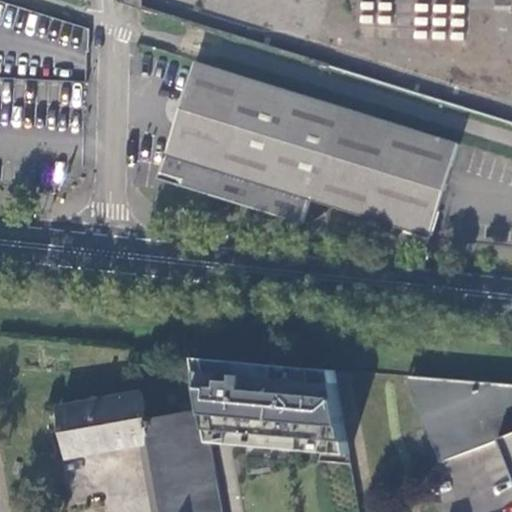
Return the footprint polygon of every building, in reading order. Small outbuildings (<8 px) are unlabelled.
[(447,6),(435,4),(430,25),(442,28),(447,6)] [(460,148),(196,66),(159,181),(303,226),(310,203),(430,239),(460,148)] [(349,455),(336,371),(265,364),(204,359),(197,358),(206,410),(210,441),(219,443),(233,444),(349,455)] [(511,385),(408,377),(442,464),(500,442),(511,471),(511,385)] [(219,511),(210,441),(206,410),(147,421),(142,394),(59,409),(68,460),(149,446),(160,511),(219,511)]
